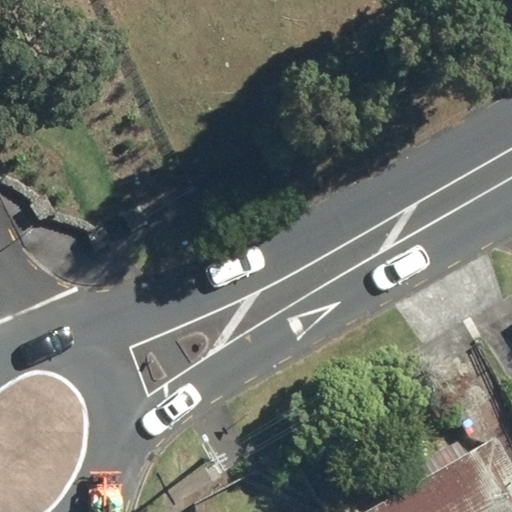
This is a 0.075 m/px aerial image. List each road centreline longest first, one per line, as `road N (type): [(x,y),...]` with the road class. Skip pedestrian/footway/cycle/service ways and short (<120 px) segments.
road 1 (secondary): [(298,288),(511,154)]
road 2 (secondary): [(69,341),(298,288)]
road 3 (secondary): [(298,288),(170,405),(121,436)]
